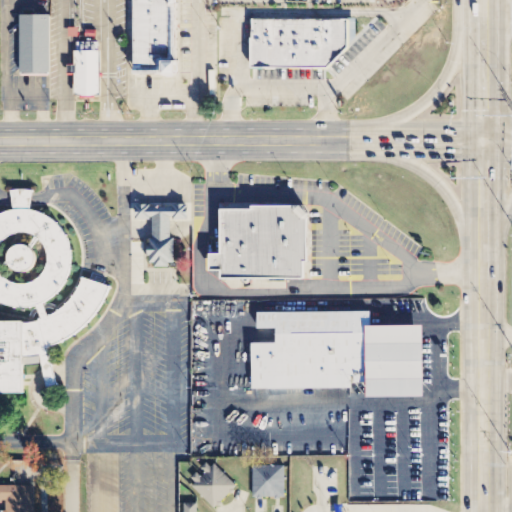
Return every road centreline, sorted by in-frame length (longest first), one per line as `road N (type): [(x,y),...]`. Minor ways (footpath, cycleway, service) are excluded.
road 1 (secondary): [(0,141),(321,140)]
road 2 (primary): [(485,511),(482,235)]
road 3 (primary): [(477,0),(464,67),(444,95),(386,125),(321,140)]
road 4 (primary): [(321,140),(407,161),(431,175),(482,235)]
road 5 (secondary): [(321,140),(480,138)]
road 6 (primary): [(479,0),(480,138)]
